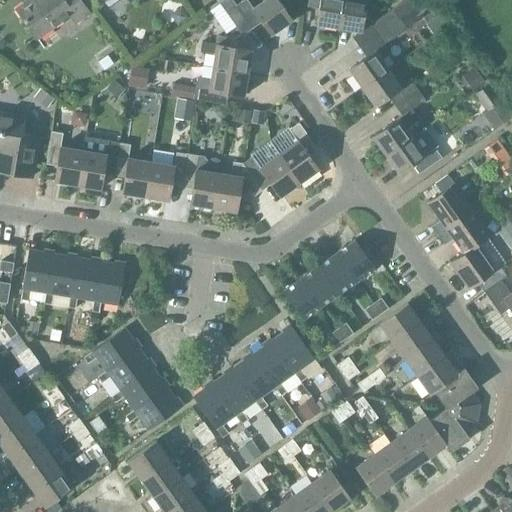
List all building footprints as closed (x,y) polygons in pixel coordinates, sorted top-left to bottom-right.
[(30,0),(29,0),(16,10),(36,39),(69,15),(75,23),(89,14),(79,0),(36,0),(33,3),(30,0)] [(242,36),(252,29),(236,6),(231,0),(223,0),(219,3),(242,36)] [(244,0),(236,6),(252,29),(262,22),(271,35),(291,21),(276,0),(264,0),(253,9),(246,0),(244,0)] [(316,25),(338,28),(343,0),(308,0),(307,7),(319,9),(316,25)] [(365,0),(343,0),(338,28),(361,32),(363,16),(365,0)] [(370,25),(377,35),(400,19),(393,9),(370,25)] [(407,29),(400,19),(377,35),(384,45),(407,29)] [(213,68),(247,74),(251,51),(201,42),(200,52),(215,55),(213,68)] [(349,70),(362,88),(388,70),(381,60),(390,53),(384,45),(375,51),(366,58),(349,70)] [(247,74),(213,68),(211,80),(197,78),(194,100),(196,100),(221,104),(223,93),(243,97),(247,74)] [(395,107),(418,91),(411,81),(401,88),(388,70),(362,88),(375,107),(388,97),(395,107)] [(487,84),(471,95),(482,111),(498,100),(487,84)] [(418,91),(395,107),(402,117),(373,137),(386,156),(425,128),(412,110),(425,101),(418,91)] [(511,119),(498,100),(482,111),(479,113),(492,132),(496,130),(509,120),(511,119)] [(0,172),(31,178),(38,137),(22,134),(25,118),(0,113),(0,172)] [(432,133),(447,158),(480,139),(465,113),(432,133)] [(278,155),(299,183),(318,170),(305,152),(314,145),(299,123),(289,130),(297,141),(278,155)] [(437,146),(425,128),(386,156),(399,174),(412,165),(419,175),(442,158),(434,148),(437,146)] [(77,186),(83,151),(60,147),(63,134),(51,132),(47,159),(58,161),(54,182),(77,186)] [(85,137),(83,151),(77,186),(100,189),(104,169),(115,171),(119,143),(85,137)] [(119,143),(115,171),(125,173),(122,193),(145,197),(151,162),(128,158),(130,145),(119,143)] [(151,162),(145,197),(168,201),(172,180),(182,182),(187,154),(153,148),(151,162)] [(511,180),(511,157),(501,148),(489,161),(511,180)] [(187,154),(182,182),(193,184),(190,205),(213,208),(219,174),(206,171),(208,164),(203,157),(187,154)] [(243,164),(262,191),(271,184),(280,197),(299,183),(278,155),(260,168),(252,157),(243,164)] [(219,174),(213,208),(236,212),(238,197),(251,199),(262,191),(243,164),(233,162),(231,176),(219,174)] [(437,235),(472,210),(454,184),(427,203),(439,219),(430,225),(437,235)] [(477,245),(491,236),(472,210),(437,235),(444,245),(453,239),(463,254),(464,254),(477,245)] [(336,253),(356,282),(375,269),(355,241),(336,253)] [(464,254),(463,254),(450,263),(469,290),(478,283),(484,292),(494,285),(500,281),(507,277),(500,267),(495,270),(477,245),(464,254)] [(46,293),(53,254),(53,253),(44,251),(43,253),(28,250),(22,289),(21,300),(28,301),(29,290),(46,293)] [(356,282),(336,253),(319,266),(339,294),(356,282)] [(53,254),(46,293),(44,304),(51,305),(53,294),(70,297),(76,258),(77,257),(67,255),(67,257),(53,254)] [(76,258),(70,297),(68,308),(75,309),(77,298),(93,301),(100,262),(100,261),(91,259),(91,261),(76,258)] [(0,271),(12,273),(13,263),(1,261),(0,265),(0,271)] [(100,262),(93,301),(92,312),(99,313),(100,302),(118,305),(124,266),(124,265),(114,263),(114,265),(100,262)] [(301,278),(321,307),(339,294),(319,266),(301,278)] [(283,291),(303,319),(321,307),(301,278),(283,291)] [(511,293),(510,295),(500,281),(494,285),(484,292),(500,315),(509,308),(511,312),(511,293)] [(0,282),(0,292),(8,294),(10,284),(0,282)] [(0,302),(7,304),(8,294),(0,292),(0,302)] [(380,315),(388,309),(380,299),(373,304),(380,315)] [(380,315),(373,304),(364,310),(372,320),(380,315)] [(392,342),(420,322),(407,304),(379,324),(392,342)] [(511,333),(498,318),(490,325),(510,347),(511,344),(511,333)] [(17,334),(8,322),(1,327),(3,329),(10,339),(17,334)] [(405,359),(433,339),(420,322),(392,342),(405,359)] [(353,334),(345,324),(337,329),(345,340),(353,334)] [(314,359),(291,327),(290,326),(282,332),(283,333),(271,341),(294,373),(300,382),(306,378),(300,369),(314,359)] [(0,339),(3,344),(10,339),(3,329),(0,330),(0,339)] [(106,371),(138,349),(139,348),(134,340),(133,341),(124,329),(92,351),(92,352),(83,358),(88,364),(97,358),(106,371)] [(337,329),(329,335),(337,346),(345,340),(337,329)] [(405,359),(417,377),(445,357),(433,339),(405,359)] [(252,355),(274,387),(281,396),(287,392),(280,383),(294,373),(271,341),(270,340),(263,346),(263,347),(252,355)] [(120,391),(152,368),(153,367),(148,360),(147,361),(138,349),(106,371),(97,378),(101,383),(110,377),(120,391)] [(18,357),(23,364),(33,357),(28,350),(18,357)] [(274,387),(252,355),(251,354),(243,360),(244,361),(232,369),(255,401),(261,410),(267,406),(261,397),(274,387)] [(33,357),(23,364),(28,371),(38,364),(33,357)] [(430,395),(434,392),(433,391),(457,374),(457,373),(445,357),(417,377),(430,395)] [(348,359),(337,366),(342,373),(353,365),(348,359)] [(353,365),(342,373),(348,380),(358,373),(353,365)] [(134,410),(166,388),(167,387),(162,379),(161,380),(152,368),(120,391),(111,397),(115,403),(124,397),(134,410)] [(255,401),(232,369),(231,368),(224,374),(224,375),(212,384),(235,415),(242,424),(247,420),(241,411),(255,401)] [(317,387),(330,377),(323,369),(311,380),(317,387)] [(446,409),(429,421),(446,445),(445,446),(450,453),(469,439),(464,432),(476,424),(479,404),(471,393),(477,388),(464,369),(457,373),(457,374),(433,391),(434,392),(446,409)] [(368,377),(374,384),(384,377),(379,370),(368,377)] [(374,384),(368,377),(358,384),(363,392),(374,384)] [(365,391),(370,400),(393,386),(388,377),(365,391)] [(193,397),(215,429),(216,429),(222,438),(228,434),(221,425),(235,415),(212,384),(211,383),(204,388),(205,389),(193,397)] [(0,406),(10,399),(0,384),(0,406)] [(48,399),(58,392),(53,385),(43,392),(48,399)] [(166,388),(134,410),(125,417),(129,423),(138,416),(149,431),(180,408),(180,407),(181,407),(176,399),(175,400),(166,388)] [(58,392),(48,399),(53,406),(63,399),(58,392)] [(369,408),(362,398),(355,403),(362,413),(369,408)] [(0,433),(23,417),(10,399),(0,406),(0,433)] [(353,412),(349,407),(346,402),(339,407),(346,417),(353,412)] [(346,417),(339,407),(332,412),(339,422),(346,417)] [(369,408),(362,413),(370,423),(377,418),(369,408)] [(23,417),(0,433),(0,444),(7,454),(35,434),(23,417)] [(408,430),(428,458),(445,446),(446,445),(429,421),(426,417),(408,430)] [(68,427),(73,434),(83,427),(78,420),(68,427)] [(207,431),(208,431),(203,424),(193,431),(198,438),(207,431)] [(83,427),(73,434),(78,441),(88,434),(83,427)] [(391,442),(411,470),(428,458),(408,430),(391,442)] [(198,438),(197,438),(202,445),(213,438),(207,431),(198,438)] [(35,434),(7,454),(20,472),(48,452),(35,434)] [(140,479),(169,459),(156,441),(128,461),(140,479)] [(285,446),(292,456),(299,451),(292,441),(285,446)] [(411,470),(391,442),(373,455),(393,483),(411,470)] [(101,451),(96,444),(86,452),(91,459),(101,451)] [(292,456),(285,446),(278,451),(285,461),(292,456)] [(32,490),(60,470),(48,452),(20,472),(32,490)] [(375,496),(393,483),(373,455),(355,468),(375,496)] [(153,497),(181,477),(169,459),(140,479),(153,497)] [(234,466),(228,459),(218,467),(223,474),(234,466)] [(266,475),(259,464),(252,469),(259,480),(266,475)] [(234,466),(223,474),(228,481),(239,473),(234,466)] [(259,480),(252,469),(245,474),(252,485),(259,480)] [(73,488),(60,470),(32,490),(45,508),(73,488)] [(312,483),(332,511),(350,498),(330,470),(312,483)] [(228,481),(223,474),(213,481),(218,488),(228,481)] [(163,511),(168,511),(193,494),(181,477),(153,497),(163,511)] [(259,480),(252,485),(260,495),(267,490),(259,480)] [(268,496),(265,491),(260,495),(252,485),(249,481),(243,486),(246,490),(240,494),(250,508),(268,496)] [(330,511),(332,511),(312,483),(294,496),(305,511),(330,511)] [(205,511),(193,494),(168,511),(205,511)] [(277,508),(279,511),(305,511),(294,496),(277,508)] [(511,511),(511,501),(510,499),(503,497),(499,501),(501,504),(492,510),(492,511),(511,511)]
